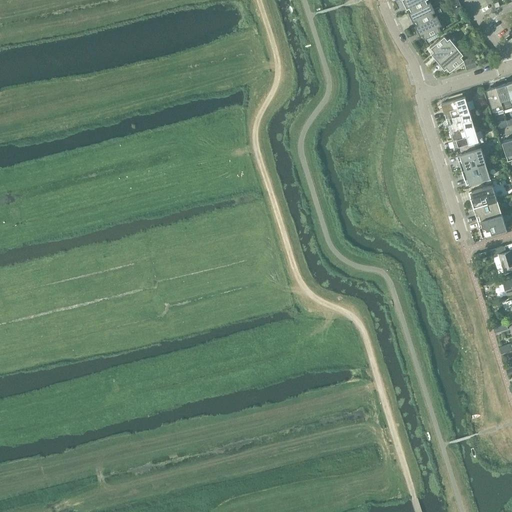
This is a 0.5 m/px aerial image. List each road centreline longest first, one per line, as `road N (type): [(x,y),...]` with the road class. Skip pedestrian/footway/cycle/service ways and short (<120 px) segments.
road 1 (track): [(418,511),(362,330),(298,278),(256,150),(258,119),(279,72),(259,0)]
road 2 (unclassified): [(465,242),(424,96)]
